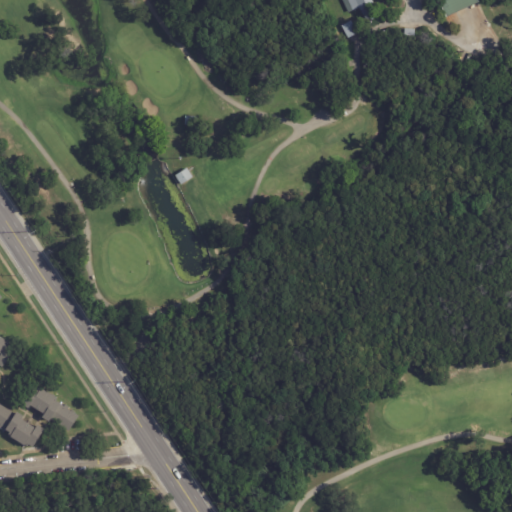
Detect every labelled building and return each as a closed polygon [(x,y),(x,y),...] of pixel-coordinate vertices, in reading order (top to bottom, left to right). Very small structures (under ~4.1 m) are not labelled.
[(346,0),(351,10),(358,7),(365,20),(377,14),(370,0),(346,0)] [(476,0),(436,0),(445,17),(477,2),(476,0)] [(343,25),(352,20),(359,33),(350,38),(343,25)] [(186,116),(200,117),(200,126),(185,125),(186,116)] [(182,186),(176,176),(187,169),(193,179),(182,186)] [(0,365),(0,336),(10,343),(9,344),(16,348),(4,368),(0,365)] [(43,419),(46,415),(32,406),(30,410),(23,405),(36,384),(57,397),(55,400),(65,407),(66,405),(70,408),(69,410),(72,412),(73,410),(76,412),(75,413),(79,416),(69,432),(52,421),(51,423),(43,419)] [(24,416),(25,417),(23,420),(37,429),(39,426),(46,430),(34,448),(28,444),(26,447),(11,438),(12,437),(10,435),(11,433),(2,428),(1,430),(0,429),(0,404),(16,415),(18,412),(24,416)]
